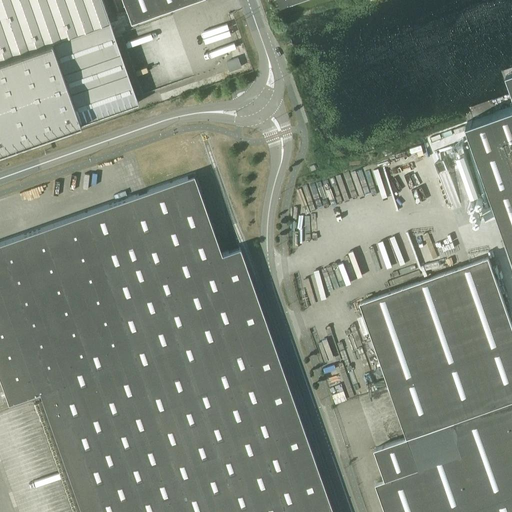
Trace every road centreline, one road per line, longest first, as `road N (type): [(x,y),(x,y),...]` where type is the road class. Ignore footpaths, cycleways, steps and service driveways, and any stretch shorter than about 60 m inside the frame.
road 1 (unclassified): [(352,511),(273,290),(266,224),(283,145),(260,103)]
road 2 (unclassified): [(260,103),(165,120),(0,178)]
road 3 (unknown): [(0,217),(125,172)]
